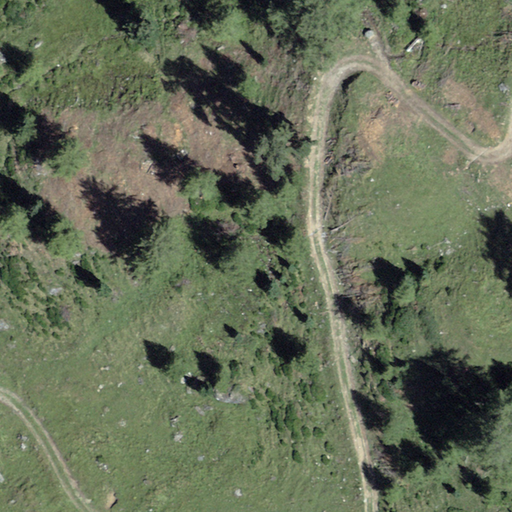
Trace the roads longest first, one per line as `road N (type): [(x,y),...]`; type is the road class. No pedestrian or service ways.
road 1 (track): [(511,147),(437,136),(383,75),(325,66),(304,251),(333,330),(372,511)]
road 2 (track): [(85,511),(26,410),(0,409)]
